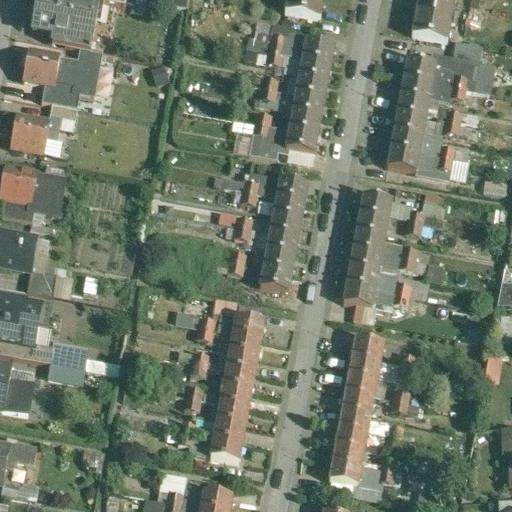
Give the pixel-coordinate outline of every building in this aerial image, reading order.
[(38,0),(32,34),(59,39),(58,44),(66,46),(65,51),(91,55),(99,8),(124,13),(126,0),(38,0)] [(324,0),(288,0),(285,17),(320,23),(324,0)] [(455,0),(418,0),(412,39),(447,46),(455,0)] [(334,51),(292,44),(294,33),(273,30),(269,45),(271,46),(270,48),(284,50),(282,61),(330,70),(334,51)] [(269,45),(249,42),(247,53),(268,58),(269,56),(270,48),(271,46),(269,45)] [(284,50),(270,48),(269,56),(275,58),(275,60),(282,61),(284,50)] [(59,60),(29,55),(24,85),(60,92),(63,80),(55,78),(59,60)] [(118,61),(91,56),(89,67),(110,71),(116,72),(118,61)] [(275,58),(269,56),(268,58),(266,69),(280,72),(282,61),(275,60),(275,58)] [(436,70),(407,64),(404,83),(432,88),(432,89),(441,91),(442,89),(452,91),(452,90),(454,81),(468,84),(471,84),(474,66),(458,63),(458,64),(438,60),(436,70)] [(330,70),(282,61),(280,72),(284,73),(283,79),(290,80),(327,88),(330,70)] [(110,71),(89,67),(86,83),(107,87),(110,71)] [(327,88),(290,80),(288,87),(297,89),(295,99),(295,100),(324,105),(327,88)] [(264,83),(256,81),(254,91),(262,92),(264,83)] [(468,84),(454,81),(452,90),(459,92),(459,94),(466,96),(468,84)] [(277,85),(264,83),(262,92),(270,93),(269,96),(275,97),(276,95),(277,85)] [(432,88),(404,83),(401,101),(429,106),(430,102),(439,103),(441,91),(432,89),(432,88)] [(459,94),(459,92),(452,90),(452,91),(450,102),(464,105),(466,96),(459,94)] [(270,93),(262,92),(260,104),(273,107),(275,97),(269,96),(270,93)] [(324,105),(295,100),(295,99),(276,95),(275,97),(273,107),(272,114),(292,117),(321,122),(324,105)] [(429,106),(401,101),(398,118),(426,123),(429,106)] [(81,114),(52,109),(50,120),(58,122),(58,123),(79,127),(81,114)] [(462,118),(448,116),(446,125),(453,126),(452,129),(459,130),(462,118)] [(321,122),(292,117),(288,135),(317,140),(321,122)] [(271,121),(257,118),(256,127),(262,129),(262,131),(269,133),(269,131),(271,121)] [(426,123),(398,118),(394,135),(423,141),(423,137),(433,139),(435,126),(426,124),(426,123)] [(49,125),(17,120),(11,151),(44,157),(47,141),(54,143),(57,131),(50,130),(50,126),(49,125)] [(58,122),(50,120),(49,125),(50,126),(50,130),(57,131),(58,123),(58,122)] [(459,130),(452,129),(453,126),(446,125),(444,137),(458,140),(459,130)] [(255,129),(241,127),(239,136),(253,139),(255,129)] [(269,133),(262,131),(262,129),(256,127),(255,129),(253,139),(267,142),(269,133)] [(267,142),(253,139),(249,160),(276,165),(278,153),(287,155),(288,154),(285,153),(288,135),(269,131),(269,133),(267,142)] [(317,140),(288,135),(285,153),(288,154),(313,159),(317,140)] [(423,141),(394,135),(391,153),(419,158),(420,158),(439,161),(441,151),(443,146),(429,143),(423,142),(423,141)] [(441,151),(439,161),(446,162),(446,165),(453,166),(455,154),(441,151)] [(419,158),(391,153),(388,172),(444,182),(446,174),(437,173),(439,161),(420,158),(419,158)] [(446,162),(439,161),(437,173),(446,174),(451,175),(453,166),(446,165),(446,162)] [(38,175),(7,169),(1,202),(6,203),(32,207),(38,177),(38,175)] [(65,182),(38,177),(32,207),(36,208),(36,209),(35,214),(52,217),(55,200),(61,201),(65,182)] [(308,190),(251,180),(250,187),(259,189),(257,200),(277,203),(305,208),(308,190)] [(507,188),(485,185),(484,196),(505,199),(507,188)] [(250,187),(245,187),(244,196),(250,197),(250,200),(257,201),(257,200),(259,189),(250,187)] [(250,197),(244,196),(241,208),(255,210),(257,201),(250,200),(250,197)] [(446,201),(427,197),(425,208),(444,212),(446,201)] [(392,205),(364,200),(360,219),(388,224),(389,220),(405,223),(407,210),(392,207),(392,205)] [(32,207),(6,203),(3,220),(33,225),(35,214),(36,209),(32,207)] [(305,208),(277,203),(274,221),(302,226),(305,208)] [(424,220),(410,217),(408,226),(415,228),(415,230),(422,232),(424,220)] [(388,224),(360,219),(357,236),(385,241),(388,224)] [(302,226),(274,221),(273,225),(263,223),(260,236),(270,238),(270,239),(298,244),(302,226)] [(252,224),(239,222),(237,231),(244,232),(243,235),(250,236),(252,224)] [(415,228),(408,226),(406,238),(420,241),(422,232),(415,230),(415,228)] [(244,232),(237,231),(235,243),(249,246),(250,236),(243,235),(244,232)] [(36,241),(0,234),(0,269),(29,275),(30,276),(30,274),(36,275),(37,268),(39,269),(42,257),(33,255),(36,241)] [(385,241),(357,236),(354,254),(382,259),(385,241)] [(298,244),(270,239),(267,256),(295,261),(298,244)] [(417,254),(404,252),(402,261),(409,263),(408,265),(415,266),(417,254)] [(382,259),(354,254),(350,271),(379,276),(379,273),(394,275),(394,272),(400,273),(402,263),(382,259)] [(295,261),(267,256),(264,274),(292,279),(295,261)] [(246,259),(232,257),(230,266),(237,267),(237,270),(244,271),(246,259)] [(409,263),(402,261),(402,263),(400,273),(413,276),(415,266),(408,265),(409,263)] [(237,267),(230,266),(228,278),(242,281),(244,271),(237,270),(237,267)] [(379,276),(350,271),(347,289),(375,294),(379,276)] [(36,275),(30,274),(30,276),(29,275),(26,293),(54,299),(58,279),(36,275)] [(292,279),(264,274),(260,292),(289,297),(292,279)] [(411,290),(397,288),(395,297),(402,299),(402,301),(409,302),(411,290)] [(375,294),(347,289),(344,307),(372,313),(373,307),(393,311),(393,309),(395,299),(375,295),(375,294)] [(402,299),(395,297),(395,299),(393,309),(407,312),(409,302),(402,301),(402,299)] [(52,309),(0,300),(0,358),(50,368),(51,368),(54,352),(52,352),(35,349),(39,331),(48,333),(52,309)] [(188,331),(190,319),(172,316),(171,328),(188,331)] [(264,327),(236,322),(236,323),(215,319),(213,326),(215,326),(213,337),(221,338),(233,340),(261,345),(264,327)] [(213,326),(201,323),(200,333),(207,334),(206,337),(213,338),(213,337),(215,326),(213,326)] [(207,334),(200,333),(197,345),(211,347),(213,338),(206,337),(207,334)] [(261,345),(233,340),(221,338),(218,356),(221,356),(230,357),(258,362),(261,345)] [(384,348),(356,342),(352,361),(381,366),(384,348)] [(88,352),(53,347),(52,352),(54,352),(51,368),(76,373),(84,374),(88,352)] [(258,362),(230,357),(221,356),(218,373),(227,374),(255,380),(258,362)] [(209,360),(195,358),(193,367),(200,369),(200,371),(207,373),(209,360)] [(416,362),(403,360),(401,369),(408,370),(407,373),(414,374),(416,362)] [(381,366),(352,361),(349,379),(378,384),(378,385),(399,388),(400,382),(399,381),(400,371),(381,367),(381,366)] [(481,361),(480,386),(495,386),(496,361),(481,361)] [(200,369),(193,367),(191,379),(205,382),(207,373),(200,371),(200,369)] [(51,368),(50,368),(48,381),(74,386),(76,373),(51,368)] [(12,372),(0,369),(0,411),(4,412),(4,413),(29,418),(31,406),(39,408),(45,378),(32,375),(30,387),(10,384),(12,372)] [(408,370),(401,369),(400,371),(399,381),(400,382),(412,384),(414,374),(407,373),(408,370)] [(84,374),(76,373),(74,386),(82,387),(84,374)] [(255,380),(227,374),(224,392),(252,397),(255,380)] [(378,384),(349,379),(346,396),(374,401),(378,385),(378,384)] [(252,397),(224,392),(223,396),(207,393),(205,406),(220,409),(249,414),(252,397)] [(203,395),(189,393),(187,402),(194,403),(193,406),(200,407),(203,395)] [(410,397),(396,394),(394,404),(401,405),(401,408),(408,409),(410,397)] [(374,401),(346,396),(343,414),(371,419),(374,401)] [(194,403),(187,402),(185,414),(199,417),(200,407),(193,406),(194,403)] [(401,405),(394,404),(392,416),(406,418),(408,409),(401,408),(401,405)] [(249,414),(220,409),(217,425),(217,427),(245,432),(249,414)] [(371,419),(343,414),(339,432),(368,437),(371,419)] [(217,425),(197,421),(195,430),(196,430),(195,439),(214,443),(214,444),(242,449),(245,432),(217,427),(217,425)] [(195,430),(182,427),(181,437),(188,438),(187,441),(194,442),(195,439),(196,430),(195,430)] [(403,433),(390,430),(388,440),(395,441),(394,443),(401,445),(403,433)] [(368,437),(339,432),(336,449),(365,454),(365,453),(385,457),(386,452),(388,441),(368,437)] [(188,438),(181,437),(179,449),(192,451),(194,443),(194,442),(187,441),(188,438)] [(395,441),(388,440),(388,441),(386,452),(399,454),(401,445),(394,443),(395,441)] [(242,449),(214,444),(213,447),(194,443),(192,451),(196,452),(195,457),(211,461),(211,462),(239,467),(242,449)] [(10,449),(0,447),(0,488),(3,489),(4,484),(6,474),(14,475),(15,467),(34,471),(38,452),(16,448),(15,449),(10,448),(10,449)] [(365,454),(336,449),(333,466),(362,471),(365,454)] [(191,457),(171,453),(169,467),(189,470),(189,471),(190,471),(192,456),(191,456),(191,457)] [(397,467),(383,465),(381,474),(388,476),(388,478),(395,480),(397,467)] [(362,471),(333,466),(330,485),(358,490),(362,471)] [(388,476),(381,474),(379,486),(393,489),(395,480),(388,478),(388,476)] [(40,491),(4,484),(3,489),(1,499),(37,505),(40,491)] [(230,511),(233,501),(204,496),(204,500),(192,498),(190,511),(193,511),(230,511)] [(183,500),(170,497),(168,507),(175,508),(174,510),(181,511),(183,500)]
